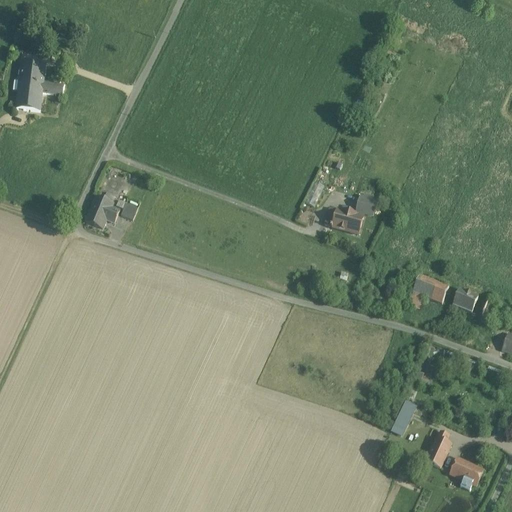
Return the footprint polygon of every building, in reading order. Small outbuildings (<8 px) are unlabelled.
[(46,66),(22,63),(18,91),(42,94),(43,84),(46,66)] [(64,87),(43,84),(42,94),(62,97),(64,87)] [(42,94),(18,91),(15,110),(40,113),(42,94)] [(314,183),(304,204),(314,209),(325,188),(314,183)] [(113,204),(96,197),(85,223),(102,230),(106,221),(114,224),(119,212),(111,208),(113,204)] [(377,203),(360,199),(356,213),(373,218),(377,203)] [(126,205),(121,217),(127,220),(132,208),(126,205)] [(138,210),(132,208),(127,220),(133,222),(138,210)] [(364,218),(336,211),(336,213),(329,211),(325,227),(358,236),(364,218)] [(413,294),(423,298),(442,306),(449,289),(420,277),(413,294)] [(478,298),(459,290),(453,307),(471,314),(478,298)] [(377,294),(372,305),(378,307),(383,296),(377,294)] [(423,298),(413,294),(407,308),(418,312),(423,298)] [(511,323),(511,311),(488,302),(481,318),(510,329),(511,323)] [(511,336),(508,335),(502,352),(511,355),(511,336)] [(418,358),(405,354),(403,360),(416,364),(418,358)] [(416,372),(407,394),(413,396),(422,375),(416,372)] [(414,408),(405,404),(391,433),(399,438),(414,408)] [(451,446),(437,440),(434,447),(448,453),(451,446)] [(448,453),(434,447),(426,463),(440,470),(448,453)] [(468,466),(457,461),(450,476),(463,482),(461,487),(461,486),(460,488),(470,493),(471,491),(470,491),(472,486),(476,488),(483,473),(475,470),(468,467),(468,466)]
